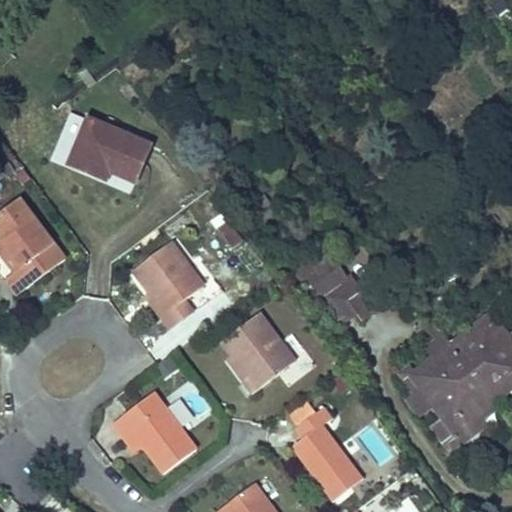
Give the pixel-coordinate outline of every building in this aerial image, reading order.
[(88,121),(69,166),(105,182),(108,174),(134,184),(149,147),(88,121)] [(18,201),(0,214),(0,243),(2,246),(7,242),(13,250),(8,254),(19,269),(10,277),(4,281),(16,297),(63,262),(18,201)] [(215,231),(230,251),(239,244),(224,224),(215,231)] [(0,243),(0,263),(10,277),(19,269),(8,254),(13,250),(7,242),(2,246),(0,243)] [(132,273),(149,296),(164,316),(158,320),(168,333),(191,315),(182,303),(201,289),(170,245),(132,273)] [(325,257),(319,249),(293,268),(299,276),(325,257)] [(347,280),(343,283),(325,257),(299,276),(318,301),(322,299),(340,324),(353,314),(358,321),(370,311),(347,280)] [(149,296),(143,300),(158,320),(164,316),(149,296)] [(220,345),(231,360),(245,379),(241,383),(251,396),(294,363),(258,316),(220,345)] [(511,346),(490,317),(450,348),(486,397),(511,377),(511,346)] [(445,446),(456,438),(452,433),(466,423),(461,415),(486,397),(450,348),(442,338),(429,347),(436,357),(413,375),(408,368),(396,377),(412,397),(405,402),(417,418),(431,407),(441,419),(430,428),(445,446)] [(231,360),(226,363),(241,383),(245,379),(231,360)] [(511,377),(486,397),(492,404),(511,389),(511,377)] [(154,394),(114,425),(124,437),(131,432),(163,475),(196,450),(154,394)] [(466,423),(452,433),(456,438),(460,444),(484,427),(480,421),(496,410),(492,404),(486,397),(461,415),(466,423)] [(285,413),(298,430),(315,417),(303,400),(285,413)] [(300,441),(290,449),(331,503),(362,480),(322,427),(331,420),(324,410),(315,417),(298,430),(294,432),(300,441)] [(273,511),(254,485),(220,510),(221,511),(273,511)]
